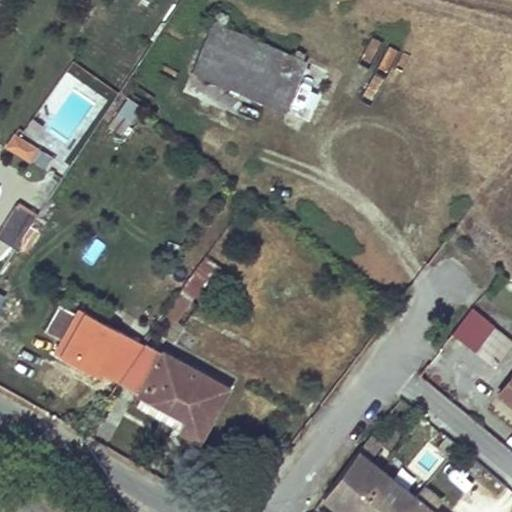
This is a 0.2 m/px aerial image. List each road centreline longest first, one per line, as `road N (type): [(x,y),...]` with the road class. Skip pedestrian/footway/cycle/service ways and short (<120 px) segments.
road 1 (residential): [(273,511),(463,271)]
road 2 (residential): [(0,409),(179,511)]
